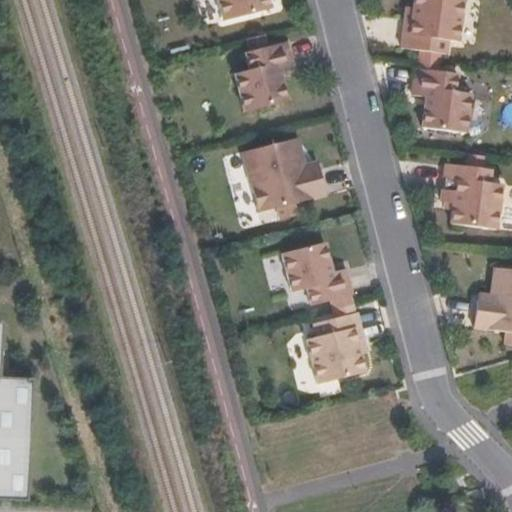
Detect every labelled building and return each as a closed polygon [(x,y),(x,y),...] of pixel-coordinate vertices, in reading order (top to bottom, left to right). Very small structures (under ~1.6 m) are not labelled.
[(264,14),(260,0),(207,0),(215,26),(264,14)] [(452,45),(457,0),(454,0),(408,0),(406,11),(400,10),(395,51),(414,54),(412,63),(432,65),(434,57),(440,57),(441,44),(452,45)] [(281,106),(273,76),(287,72),(280,46),(260,51),(257,39),(239,44),(243,57),(238,58),(242,75),(226,79),(237,118),(281,106)] [(459,136),(464,97),(449,95),(451,77),(431,75),(432,65),(412,63),(412,72),(409,72),(406,98),(419,100),(416,131),(459,136)] [(320,199),(311,166),(298,170),(290,143),(233,159),(249,218),(269,213),(272,224),(290,220),(286,208),(320,199)] [(491,233),(496,187),(482,185),(484,172),(476,171),(478,158),(461,157),(459,169),(441,166),(436,205),(440,205),(439,212),(447,213),(446,227),(491,233)] [(345,300),(338,274),(325,277),(316,247),(274,259),(284,297),(299,293),(304,310),(325,305),(327,313),(345,308),(343,300),(345,300)] [(511,273),(490,270),(486,298),(472,296),(469,330),(501,334),(499,347),(511,347),(511,273)] [(361,357),(357,345),(350,317),(348,318),(345,308),(327,313),(329,323),(307,329),(310,341),(300,344),(312,389),(359,376),(355,358),(361,357)]
